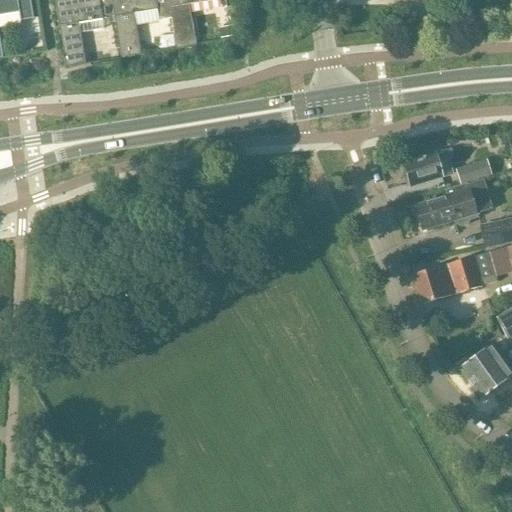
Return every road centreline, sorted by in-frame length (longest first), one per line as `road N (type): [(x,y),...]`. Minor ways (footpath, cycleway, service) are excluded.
road 1 (residential): [(511,451),(436,399),(417,363),(347,138)]
road 2 (tertiary): [(0,161),(337,105)]
road 3 (tertiary): [(337,105),(511,83)]
